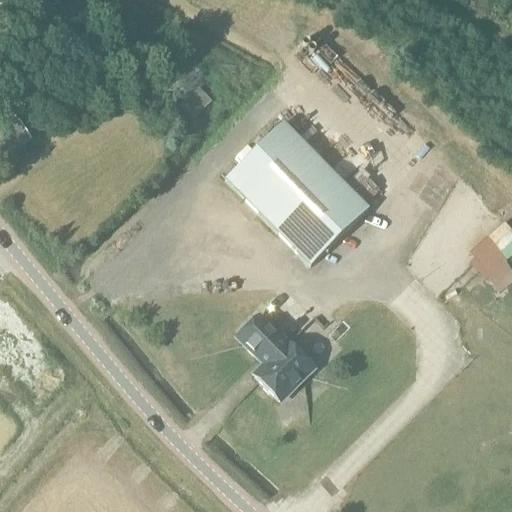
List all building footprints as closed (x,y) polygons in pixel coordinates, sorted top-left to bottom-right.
[(105,0),(88,20),(111,42),(136,16),(118,0),(105,0)] [(179,52),(149,80),(177,110),(170,118),(183,130),(210,104),(198,91),(208,82),(179,52)] [(0,82),(13,69),(0,56),(0,82)] [(23,72),(11,86),(36,108),(48,94),(23,72)] [(0,120),(0,166),(29,142),(7,115),(0,120)] [(282,125),(223,182),(309,269),(367,212),(282,125)] [(511,227),(504,224),(468,255),(497,293),(511,274),(511,250),(510,249),(511,246),(511,227)] [(264,368),(252,379),(258,385),(278,404),(312,371),(287,345),(284,348),(256,319),(240,335),(236,339),(260,364),(264,368)]
